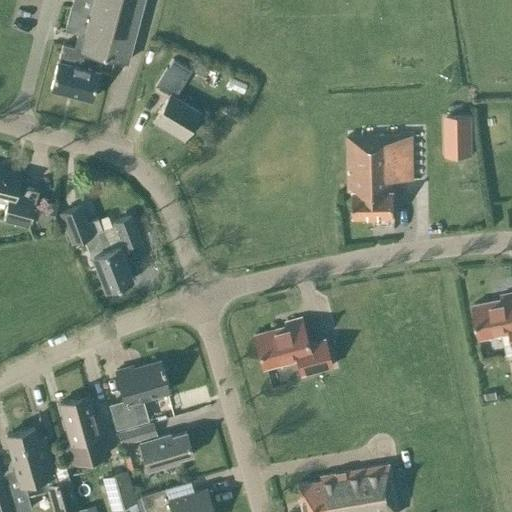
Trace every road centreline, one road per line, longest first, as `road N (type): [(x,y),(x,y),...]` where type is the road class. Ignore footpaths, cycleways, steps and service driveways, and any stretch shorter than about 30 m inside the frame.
road 1 (unclassified): [(201,297),(372,259),(511,244)]
road 2 (residential): [(201,297),(157,189),(134,165),(0,124)]
road 3 (residential): [(262,511),(201,297)]
road 4 (residential): [(0,380),(201,297)]
